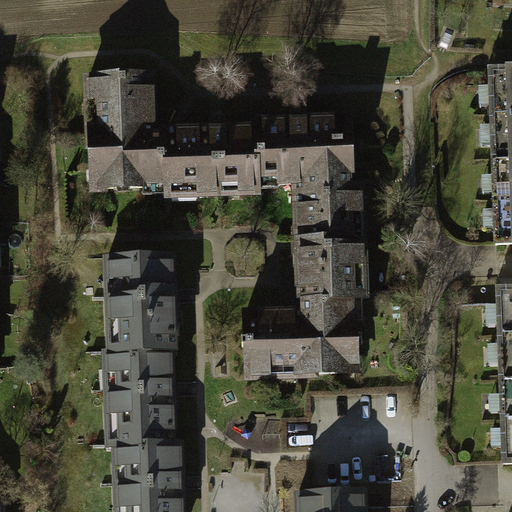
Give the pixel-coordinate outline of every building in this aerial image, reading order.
[(511,70),(489,72),(492,162),(511,160),(511,70)] [(143,185),(163,184),(162,135),(151,135),(151,131),(150,91),(149,91),(148,77),(88,78),(89,102),(96,102),(97,133),(89,134),(90,167),(99,167),(99,190),(143,189),(143,185)] [(254,123),(254,128),(257,128),(258,178),(276,178),(277,184),(296,184),(297,191),(344,190),(343,144),(350,144),(349,119),(303,120),(303,122),(299,122),(254,123)] [(258,192),(258,178),(257,128),(254,128),(223,128),(223,132),(218,132),(211,132),(211,129),(176,130),(176,132),(162,132),(162,135),(163,184),(164,188),(196,187),(196,194),(220,193),(220,185),(237,185),(237,192),(258,192)] [(511,160),(492,162),(495,245),(511,244),(511,160)] [(359,189),(344,190),(297,191),(298,246),(299,287),(302,287),(302,302),(350,301),(355,301),(355,268),(361,267),(361,243),(353,243),(353,213),(360,212),(359,189)] [(117,317),(118,352),(168,351),(173,350),(172,299),(170,256),(107,258),(108,279),(116,278),(117,296),(109,297),(109,318),(117,317)] [(511,289),(497,290),(499,380),(511,379),(511,289)] [(351,320),(350,301),(302,302),(303,313),(296,313),(257,314),(257,316),(244,316),(245,340),(241,340),(241,347),(245,347),(246,376),(269,376),(269,369),(300,368),(300,375),(335,374),(335,364),(356,363),(355,320),(351,320)] [(170,390),(168,351),(118,352),(107,352),(107,372),(115,372),(116,391),(107,391),(107,413),(116,412),(117,445),(171,444),(170,390)] [(511,379),(499,380),(502,464),(511,463),(511,379)] [(179,444),(171,444),(117,445),(115,445),(115,465),(125,465),(125,483),(117,483),(117,507),(124,507),(124,511),(180,511),(180,489),(178,489),(177,484),(177,477),(180,477),(179,444)] [(298,511),(361,511),(362,492),(298,494),(298,511)]
